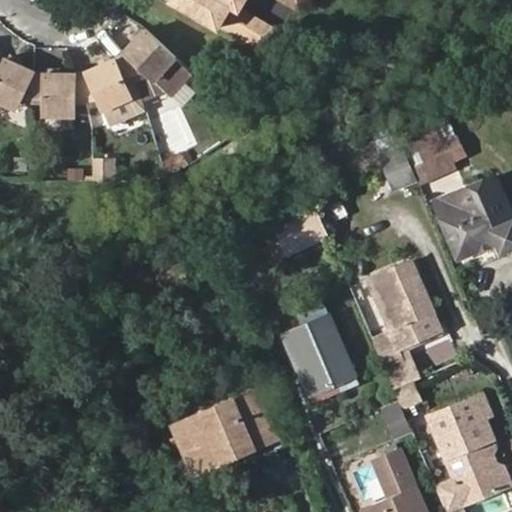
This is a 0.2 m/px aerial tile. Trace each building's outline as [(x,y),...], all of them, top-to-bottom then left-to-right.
[(168,0),(169,1),(217,30),(231,6),(237,10),(242,0),(168,0)] [(274,0),(274,1),(291,12),(298,15),(306,0),(274,0)] [(278,34),(237,10),(231,6),(217,30),(264,58),(278,34)] [(163,72),(174,59),(143,30),(140,33),(133,41),(122,54),(124,58),(112,61),(122,82),(144,76),(148,80),(158,68),(163,72)] [(133,41),(140,33),(137,30),(129,38),(133,41)] [(6,62),(15,66),(17,60),(10,56),(6,62)] [(28,75),(29,73),(15,66),(6,62),(1,60),(0,62),(0,103),(3,97),(16,103),(19,99),(28,75)] [(73,101),(83,99),(93,98),(97,109),(111,103),(109,98),(125,92),(122,82),(112,61),(110,62),(99,65),(72,74),(73,101)] [(153,83),(163,72),(158,68),(148,80),(153,83)] [(19,99),(30,99),(41,99),(42,113),(60,112),(59,106),(73,106),(73,101),(72,74),(54,74),(45,75),(28,75),(19,99)] [(442,88),(390,106),(412,162),(422,187),(460,170),(456,160),(458,159),(449,138),(459,134),(442,88)] [(109,98),(111,103),(127,97),(125,92),(109,98)] [(0,104),(12,110),(16,103),(3,97),(0,103),(0,104)] [(392,191),(416,181),(400,144),(377,154),(392,191)] [(115,180),(114,156),(93,157),(93,180),(115,180)] [(511,204),(498,170),(436,197),(457,248),(495,232),(501,248),(511,242),(511,204)] [(322,236),(307,203),(268,220),(282,252),(322,236)] [(178,261),(118,274),(123,297),(182,283),(178,261)] [(436,317),(412,261),(369,279),(393,335),(436,317)] [(331,317),(290,334),(315,394),(356,376),(331,317)] [(436,317),(393,335),(398,347),(441,329),(436,317)] [(415,363),(389,376),(397,395),(424,382),(415,363)] [(319,404),(360,386),(356,376),(315,394),(319,404)] [(256,388),(175,425),(180,437),(184,446),(196,474),(224,461),(221,456),(253,442),(255,447),(278,437),(256,388)] [(455,479),(466,504),(503,488),(487,452),(483,450),(480,445),(489,441),(491,440),(482,420),(489,417),(480,396),(426,420),(452,481),(455,479)] [(387,408),(397,433),(410,427),(400,402),(387,408)] [(178,449),(184,446),(180,437),(173,440),(178,449)] [(508,486),(489,441),(480,445),(483,450),(487,452),(503,488),(508,486)] [(224,461),(255,447),(253,442),(221,456),(224,461)] [(393,495),(370,504),(373,511),(424,511),(399,451),(378,460),(393,495)] [(466,504),(455,479),(452,481),(437,488),(447,511),(466,504)] [(492,511),(504,508),(498,495),(453,511),(492,511)]
